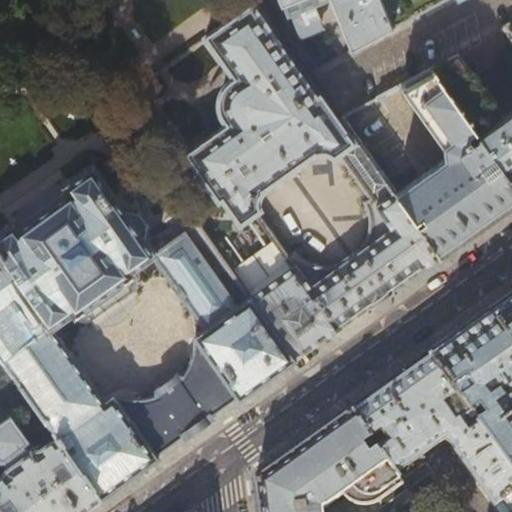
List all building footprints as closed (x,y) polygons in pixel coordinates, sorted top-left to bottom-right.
[(381,0),(283,0),(288,11),(291,10),(300,35),(325,25),(316,0),(315,0),(333,0),(353,47),(358,45),(392,27),(381,0)] [(381,0),(392,27),(442,0),(381,0)] [(412,275),(441,255),(397,193),(347,121),(342,124),(320,94),(317,96),(251,3),(205,34),(234,75),(233,76),(231,77),(230,78),(229,79),(228,81),(226,83),(225,85),(224,88),(223,90),(222,92),(221,95),(221,97),(221,99),(221,102),(221,105),(221,108),(222,110),(222,112),(223,114),(224,116),(225,118),(226,120),(227,122),(187,149),(220,196),(223,195),(241,220),(257,209),(260,206),(260,205),(259,204),(259,202),(259,201),(259,197),(259,195),(260,194),(260,192),(261,191),(263,189),(264,188),(266,187),(275,180),(276,180),(278,178),(302,161),(302,162),(305,160),(305,159),(316,152),(318,151),(319,150),(321,150),(322,150),(323,150),(326,150),(328,150),(329,150),(331,151),(332,152),(334,153),(335,154),(338,152),(370,197),(363,202),(364,203),(366,206),(367,209),(368,214),(369,217),(369,221),(369,224),(369,228),(368,231),(367,234),(366,237),(365,241),(364,243),(362,246),(358,249),(360,251),(344,263),(342,260),(338,263),(335,264),(332,264),(327,264),(324,264),(320,264),(317,263),(313,262),(310,261),(307,259),(304,257),(301,255),(299,254),(297,251),(295,249),(289,254),(296,264),(251,296),(295,359),(343,325),(382,297),(412,275)] [(458,53),(434,66),(511,177),(511,110),(504,116),(475,77),(479,74),(468,59),(464,61),(458,53)] [(447,158),(397,193),(441,255),(481,226),(511,204),(511,177),(434,66),(402,84),(446,144),(447,158)] [(0,353),(1,355),(28,392),(59,436),(102,497),(160,456),(158,453),(184,434),(186,437),(198,429),(215,417),(213,414),(239,395),(241,398),(295,359),(251,296),(198,222),(157,251),(154,247),(153,248),(147,238),(145,235),(147,233),(147,230),(148,227),(147,224),(149,223),(139,209),(137,211),(135,210),(132,209),(129,209),(127,209),(125,207),(124,207),(117,197),(118,197),(116,194),(115,195),(113,192),(114,192),(111,187),(110,188),(96,168),(97,168),(94,164),(90,166),(91,167),(71,181),(70,180),(65,184),(69,188),(71,191),(20,228),(17,225),(18,224),(15,220),(11,223),(11,224),(0,231),(0,353)] [(511,295),(490,312),(511,341),(511,295)] [(464,330),(430,355),(511,468),(511,341),(490,312),(464,330)] [(0,403),(4,409),(28,392),(1,355),(0,355),(0,403)] [(352,410),(397,473),(445,439),(451,443),(457,452),(456,453),(494,505),(496,504),(502,511),(511,511),(511,468),(430,355),(395,379),(352,410)] [(404,482),(397,473),(352,410),(288,456),(255,480),(259,511),(307,511),(323,501),(329,508),(330,507),(333,511),(367,511),(367,510),(401,487),(400,485),(404,482)] [(9,469),(8,470),(9,471),(9,472),(0,478),(0,500),(8,511),(81,511),(84,510),(102,497),(59,436),(40,450),(40,449),(39,449),(38,448),(37,448),(36,449),(36,448),(39,446),(31,435),(28,437),(13,415),(0,424),(0,456),(2,460),(4,459),(10,467),(9,468),(9,469)] [(0,511),(8,511),(0,500),(0,511)]
